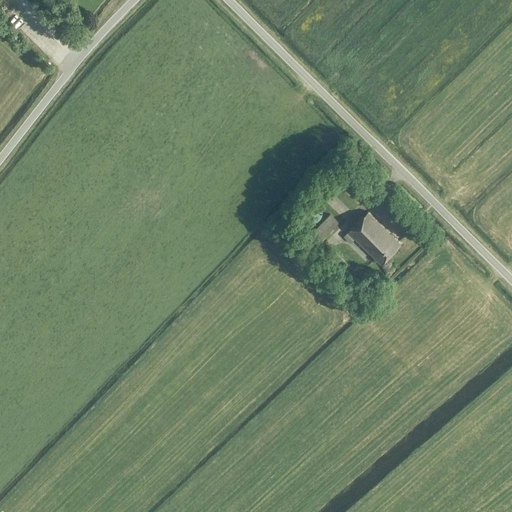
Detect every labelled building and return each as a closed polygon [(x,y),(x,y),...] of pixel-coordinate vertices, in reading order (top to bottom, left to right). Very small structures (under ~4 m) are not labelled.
[(38,36),(40,44),(48,42),(46,34),(38,36)] [(64,58),(55,48),(56,46),(50,40),(41,48),(57,65),(64,58)] [(322,212),(322,211),(322,210),(321,209),(321,208),(320,206),(319,205),(319,204),(317,203),(316,202),(314,202),(313,201),(312,201),(310,202),(309,202),(308,202),(307,202),(306,203),(304,204),(304,205),(303,206),(302,207),(302,208),(302,209),(302,210),(301,211),(301,212),(302,213),(302,214),(302,215),(302,216),(303,217),(304,218),(304,219),(305,219),(306,220),(307,221),(309,221),(310,221),(312,222),(313,221),(315,221),(317,220),(318,219),(319,219),(319,218),(320,217),(321,216),(321,215),(321,214),(322,213),(322,212)] [(348,230),(343,235),(350,242),(355,237),(381,263),(401,243),(368,210),(348,230)] [(330,213),(306,237),(314,245),(338,221),(330,213)] [(353,269),(331,248),(325,254),(346,276),(353,269)]
